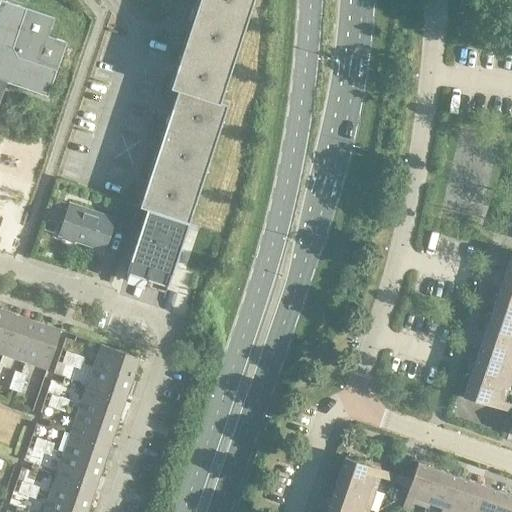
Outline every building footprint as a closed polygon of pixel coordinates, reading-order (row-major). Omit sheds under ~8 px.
[(54,18),(1,0),(0,0),(0,2),(0,98),(6,81),(48,95),(66,42),(48,36),(54,18)] [(198,0),(196,7),(245,24),(252,0),(198,0)] [(245,24),(196,7),(183,46),(232,62),(245,24)] [(232,62),(183,46),(170,86),(177,89),(178,88),(219,102),(220,101),(232,62)] [(219,102),(178,88),(177,89),(165,127),(214,143),(227,103),(220,101),(219,102)] [(214,143),(165,127),(152,166),(201,182),(214,143)] [(152,166),(139,206),(146,208),(188,222),(201,182),(152,166)] [(69,203),(58,235),(62,236),(62,238),(73,242),(74,240),(103,250),(111,226),(112,222),(129,228),(137,205),(119,199),(113,218),(104,215),(69,203)] [(146,208),(126,271),(167,285),(188,222),(146,208)] [(511,274),(505,272),(498,292),(511,297),(511,274)] [(511,297),(498,292),(491,313),(511,320),(511,297)] [(16,315),(0,309),(0,353),(2,354),(16,315)] [(511,320),(491,313),(484,333),(511,342),(511,320)] [(37,322),(16,315),(2,354),(24,361),(37,322)] [(60,330),(37,322),(24,361),(47,369),(60,330)] [(511,342),(484,333),(477,354),(511,365),(511,342)] [(139,357),(100,344),(92,366),(132,380),(139,357)] [(62,362),(70,365),(74,354),(66,351),(62,362)] [(83,357),(74,354),(70,365),(79,368),(83,357)] [(511,373),(511,365),(477,354),(470,375),(507,388),(511,373)] [(132,380),(92,366),(85,388),(124,401),(132,380)] [(15,371),(11,379),(23,383),(26,375),(15,371)] [(507,388),(470,375),(463,396),(510,412),(511,406),(511,404),(503,401),(507,388)] [(23,383),(11,379),(8,388),(20,392),(23,383)] [(124,401),(85,388),(78,410),(117,423),(124,401)] [(47,405),(56,408),(60,397),(51,394),(47,405)] [(68,400),(60,397),(56,408),(64,411),(68,400)] [(117,423),(78,410),(70,431),(109,445),(117,423)] [(109,445),(70,431),(63,453),(102,466),(109,445)] [(32,449),(41,452),(45,440),(36,437),(32,449)] [(53,443),(45,440),(41,452),(50,455),(53,443)] [(102,466),(63,453),(55,475),(95,488),(102,466)] [(345,457),(338,478),(379,492),(384,478),(390,480),(392,473),(345,457)] [(408,511),(412,503),(426,507),(439,470),(417,462),(411,480),(409,487),(401,510),(407,511),(408,511)] [(446,511),(459,477),(439,470),(426,507),(438,511),(446,511)] [(394,482),(409,487),(411,480),(396,474),(394,482)] [(95,488),(55,475),(48,496),(87,510),(95,488)] [(469,511),(479,484),(459,477),(446,511),(469,511)] [(371,511),(379,492),(338,478),(330,498),(370,511),(371,511)] [(17,492),(26,495),(30,484),(21,481),(17,492)] [(39,487),(30,484),(26,495),(35,498),(39,487)] [(492,511),(500,491),(479,484),(469,511),(492,511)] [(511,511),(511,494),(500,491),(492,511),(511,511)] [(86,511),(87,510),(48,496),(42,511),(86,511)] [(370,511),(330,498),(325,511),(370,511)]
